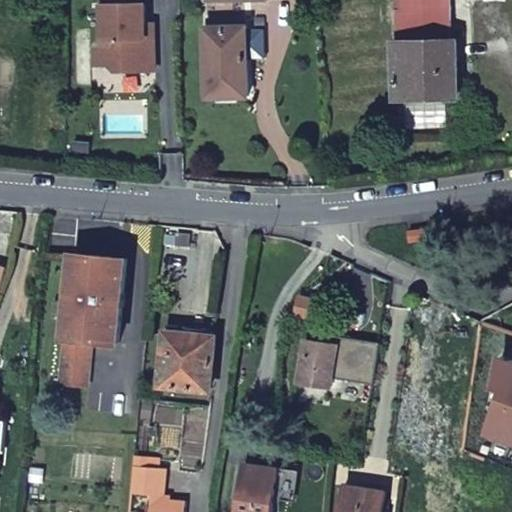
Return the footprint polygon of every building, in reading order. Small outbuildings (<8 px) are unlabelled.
[(103,0),(104,38),(98,46),(98,63),(110,63),(117,70),(139,69),(145,63),(157,62),(157,41),(145,41),(145,25),(147,25),(146,0),(103,0)] [(505,0),(402,0),(403,10),(398,10),(400,42),(394,42),(396,99),(461,97),(458,40),(453,40),(452,8),(441,9),(441,0),(484,0),(485,1),(505,1),(505,0)] [(147,25),(145,25),(145,41),(157,41),(156,24),(147,25)] [(248,96),(246,27),(208,28),(209,97),(248,96)] [(126,260),(71,256),(62,382),(89,385),(92,341),(119,343),(126,260)] [(0,295),(0,296),(9,271),(9,269),(0,265),(0,295)] [(300,296),(296,314),(316,319),(319,299),(300,296)] [(385,300),(376,297),(373,307),(382,310),(385,300)] [(216,339),(166,333),(161,385),(211,389),(216,339)] [(338,345),(306,340),(299,382),(331,387),(338,345)] [(456,387),(421,382),(410,460),(421,461),(423,450),(439,452),(440,445),(447,447),(456,387)] [(484,458),(511,469),(511,404),(495,398),(484,458)] [(229,441),(238,443),(240,429),(231,427),(229,441)] [(474,477),(477,460),(465,457),(462,474),(474,477)] [(441,458),(437,491),(456,494),(461,461),(441,458)] [(324,474),(325,465),(308,463),(307,471),(324,474)] [(273,511),(279,470),(243,465),(237,511),(273,511)] [(167,469),(135,467),(133,493),(164,496),(167,469)] [(469,494),(471,482),(461,479),(458,492),(469,494)] [(342,511),(382,511),(385,493),(347,487),(342,511)] [(150,511),(185,511),(186,503),(152,500),(150,511)]
